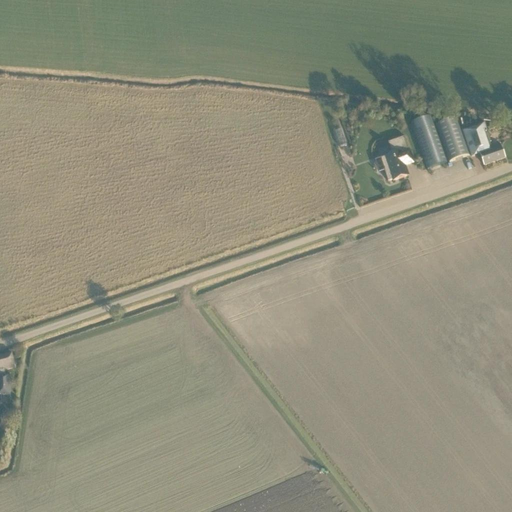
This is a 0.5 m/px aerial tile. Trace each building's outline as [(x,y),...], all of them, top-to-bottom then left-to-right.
[(447,164),(431,117),(410,124),(426,171),(447,164)] [(469,156),(456,119),(435,126),(448,163),(469,156)] [(490,143),(484,124),(463,131),(472,157),(480,155),(484,166),(505,159),(500,145),(491,148),(489,143),(490,143)] [(408,152),(404,138),(388,143),(392,155),(380,159),(388,182),(393,181),(393,182),(408,177),(404,167),(413,164),(409,152),(408,152)] [(15,368),(11,354),(0,357),(0,395),(10,396),(10,375),(5,375),(4,371),(15,368)]
